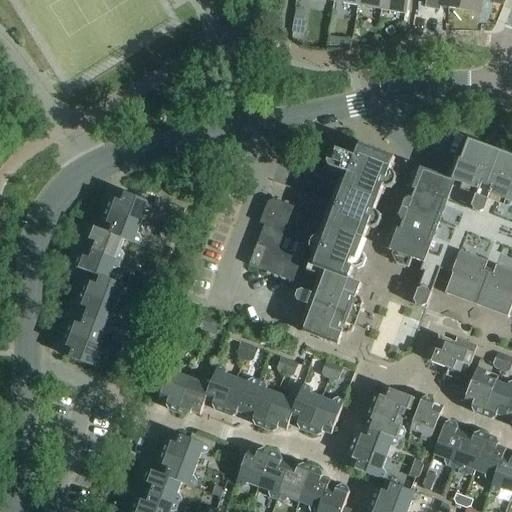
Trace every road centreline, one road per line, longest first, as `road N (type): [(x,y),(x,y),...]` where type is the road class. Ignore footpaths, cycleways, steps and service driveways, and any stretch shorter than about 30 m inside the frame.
road 1 (tertiary): [(499,90),(435,90),(133,155),(93,172)]
road 2 (tertiary): [(93,172),(52,202),(39,230),(27,361)]
road 3 (residential): [(159,419),(333,463)]
road 4 (residential): [(0,44),(93,172)]
road 5 (tertiary): [(27,361),(19,511)]
road 6 (residential): [(333,463),(371,372),(412,385)]
